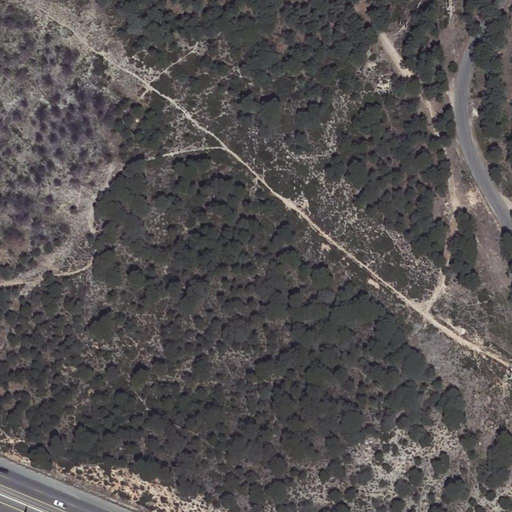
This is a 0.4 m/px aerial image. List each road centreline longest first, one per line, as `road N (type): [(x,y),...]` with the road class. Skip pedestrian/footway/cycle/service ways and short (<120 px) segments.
road 1 (unclassified): [(511,234),(482,191),(463,81),(508,0)]
road 2 (track): [(369,0),(416,91),(467,126)]
